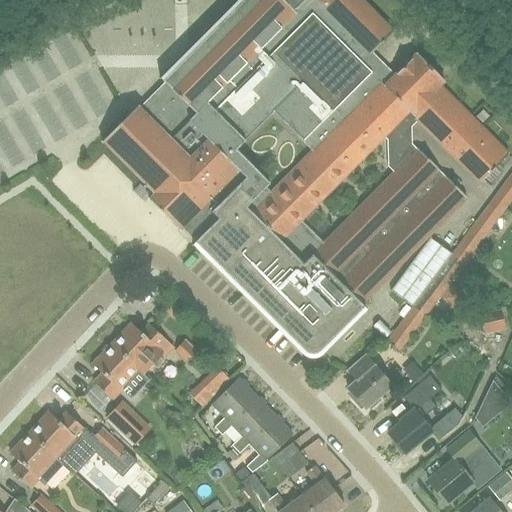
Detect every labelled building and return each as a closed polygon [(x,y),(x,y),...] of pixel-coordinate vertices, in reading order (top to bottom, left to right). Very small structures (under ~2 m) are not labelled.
[(313,355),(315,355),(317,354),(319,354),(320,352),(321,352),(365,308),(361,304),(362,303),(314,255),(326,244),(302,220),(386,137),(389,141),(390,167),(396,173),(419,151),(413,145),(412,128),(419,121),(481,184),(510,155),(441,87),(446,82),(419,54),(395,77),(373,54),(396,31),(365,0),(245,0),(182,63),(164,81),(167,83),(142,108),(139,105),(103,141),(155,193),(150,199),(181,230),(182,229),(305,352),(306,352),(307,354),(309,354),(311,355),(313,355)] [(314,255),(362,303),(467,198),(447,177),(446,178),(439,172),(440,171),(419,150),(419,151),(396,173),(326,244),(314,255)] [(465,264),(511,199),(511,174),(453,255),(465,264)] [(146,196),(149,192),(141,184),(137,187),(132,193),(140,201),(146,196)] [(465,264),(453,255),(430,238),(391,291),(413,308),(425,316),(465,264)] [(470,300),(450,284),(438,300),(458,316),(470,300)] [(144,316),(156,314),(154,300),(142,302),(144,316)] [(178,322),(189,317),(182,303),(172,309),(178,322)] [(425,316),(413,308),(388,342),(399,351),(425,316)] [(483,331),(505,327),(501,311),(480,315),(483,331)] [(112,344),(138,368),(146,375),(163,357),(165,359),(175,348),(149,323),(141,332),(132,323),(112,344)] [(186,362),(194,354),(182,342),(174,351),(186,362)] [(120,387),(138,368),(112,344),(93,364),(102,373),(94,382),(112,399),(121,389),(120,387)] [(346,373),(354,382),(373,365),(365,356),(346,373)] [(360,409),(363,407),(365,409),(367,407),(370,410),(380,401),(378,398),(402,376),(396,369),(385,379),(373,365),(354,382),(347,388),(354,396),(351,399),(360,409)] [(228,381),(218,370),(201,387),(211,398),(228,381)] [(429,376),(403,398),(413,410),(412,411),(400,421),(401,423),(388,435),(404,455),(431,432),(420,420),(436,407),(430,400),(441,390),(429,376)] [(222,435),(232,426),(230,424),(257,397),(239,379),(212,405),(225,418),(215,428),(222,435)] [(230,424),(232,426),(242,436),(232,446),(240,454),(250,444),(248,442),(275,416),(257,397),(230,424)] [(120,402),(106,417),(135,444),(149,429),(120,402)] [(458,425),(463,416),(457,408),(436,424),(445,435),(458,425)] [(29,433),(63,465),(87,487),(94,479),(70,457),(82,445),(75,439),(84,430),(66,413),(58,422),(48,412),(29,433)] [(248,442),(250,444),(260,454),(247,467),(252,473),(293,434),(275,416),(248,442)] [(132,449),(110,426),(94,440),(116,464),(132,449)] [(63,465),(29,433),(9,454),(19,463),(11,472),(30,489),(38,480),(44,486),(63,465)] [(490,478),(472,458),(482,449),(468,433),(446,451),(453,460),(428,482),(435,491),(435,495),(439,501),(444,501),(446,504),(471,483),(476,489),(490,478)] [(287,479),(297,472),(289,461),(299,453),(292,444),(272,458),(287,479)] [(315,486),(300,497),(311,511),(334,511),(344,505),(325,479),(323,481),(314,467),(306,473),(315,486)] [(248,493),(260,484),(253,473),(240,483),(248,493)] [(511,485),(510,483),(511,480),(511,477),(511,476),(507,479),(504,475),(489,488),(500,502),(511,491),(511,485)] [(162,481),(159,485),(146,498),(153,505),(169,488),(162,481)] [(311,511),(300,497),(286,507),(277,494),(268,500),(276,511),(311,511)] [(59,511),(41,495),(30,507),(36,511),(59,511)] [(499,511),(489,499),(472,511),(499,511)] [(133,511),(140,505),(135,500),(123,511),(133,511)] [(191,511),(183,501),(168,511),(191,511)] [(202,511),(220,511),(224,509),(218,501),(202,511)]
